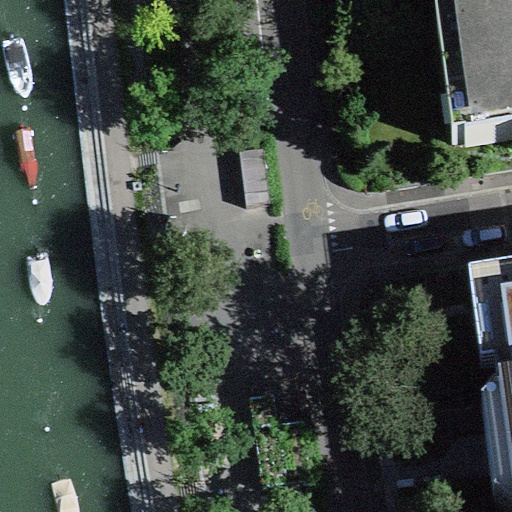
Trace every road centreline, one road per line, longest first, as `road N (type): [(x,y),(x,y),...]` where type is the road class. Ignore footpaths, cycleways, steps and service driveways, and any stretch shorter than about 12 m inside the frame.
road 1 (residential): [(318,237),(359,511)]
road 2 (residential): [(286,0),(318,237)]
road 3 (residential): [(511,210),(318,237)]
